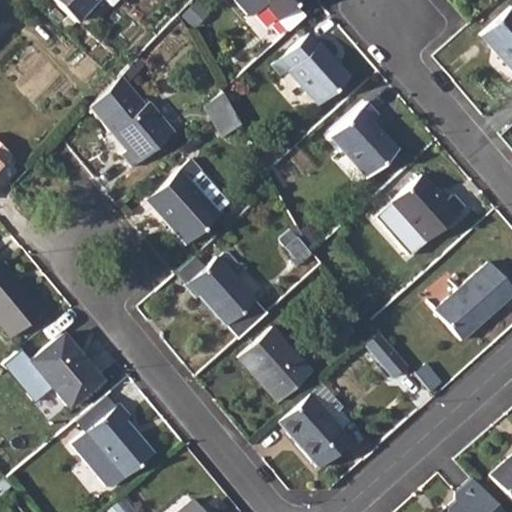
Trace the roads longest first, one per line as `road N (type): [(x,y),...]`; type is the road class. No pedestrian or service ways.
road 1 (residential): [(273,511),(114,322)]
road 2 (residential): [(114,322),(61,272),(61,252),(73,235),(88,226),(109,230),(129,258),(114,303)]
road 3 (residential): [(344,511),(511,361)]
road 4 (residential): [(393,17),(404,66),(511,194)]
